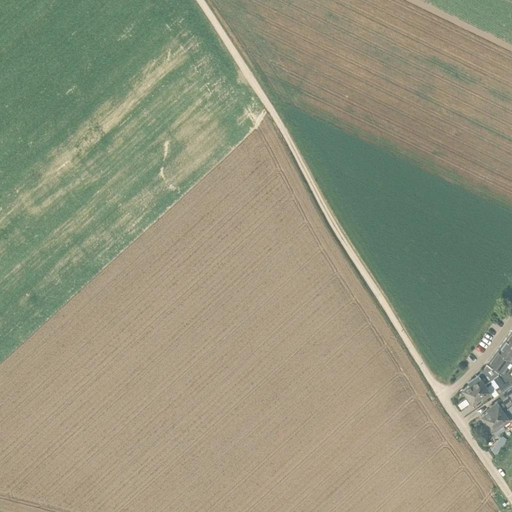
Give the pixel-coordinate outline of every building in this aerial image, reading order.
[(497,350),(511,362),(511,344),(505,339),(497,350)] [(492,369),(499,374),(511,382),(511,362),(497,350),(489,361),(495,366),(492,369)] [(461,389),(466,396),(499,374),(492,369),(486,364),(478,375),(468,382),(469,384),(461,389)] [(471,403),(482,396),(484,399),(492,393),(487,385),(491,383),(492,385),(497,382),(500,386),(495,389),(498,393),(503,390),(511,382),(499,374),(466,396),(471,403)] [(485,422),(511,403),(511,401),(508,395),(511,392),(511,382),(503,390),(498,393),(502,399),(497,401),(497,400),(486,408),(487,410),(481,415),(485,422)] [(511,403),(485,422),(490,429),(492,432),(499,427),(510,419),(511,418),(511,403)] [(501,434),(493,450),(499,453),(507,437),(501,434)]
